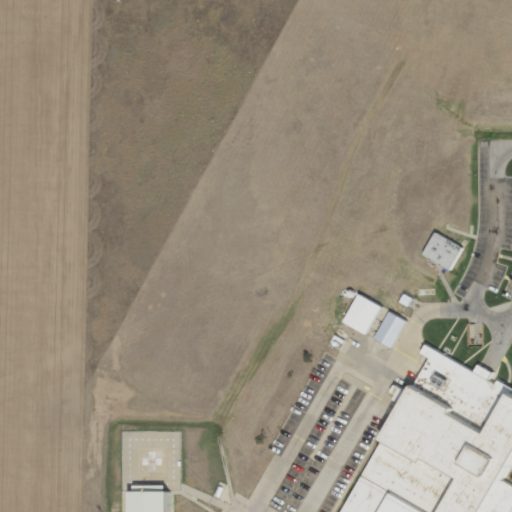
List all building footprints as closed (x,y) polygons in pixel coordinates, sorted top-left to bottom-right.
[(442,236),(430,258),(458,274),(470,251),(442,236)] [(339,324),(364,335),(377,305),(353,294),(339,324)] [(366,298),(351,326),(376,338),(391,311),(366,298)] [(369,339),(386,348),(401,320),(385,311),(369,339)] [(397,313),(382,341),(399,351),(415,323),(397,313)] [(511,390),(432,346),(425,359),(432,363),(386,444),(390,446),(352,511),(511,511),(511,485),(510,484),(511,480),(511,390)] [(136,495),(136,511),(174,511),(174,495),(136,495)]
